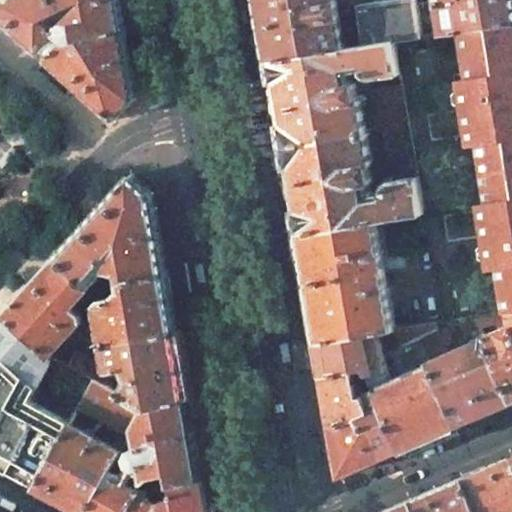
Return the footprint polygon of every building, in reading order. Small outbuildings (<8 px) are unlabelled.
[(67,40),(126,31),(120,0),(9,0),(7,1),(0,12),(0,13),(49,57),(67,40)] [(258,0),(269,60),(368,45),(362,6),(360,0),(258,0)] [(399,0),(400,0),(362,6),(368,45),(395,41),(422,37),(416,0),(399,0)] [(511,0),(437,0),(443,34),(466,30),(511,23),(511,0)] [(511,23),(466,30),(472,73),(455,76),(456,81),(464,80),(465,89),(467,102),(474,142),(483,141),(493,201),(483,203),(486,220),(490,243),(492,257),(494,266),(502,265),(504,275),(488,278),(489,284),(506,282),(510,310),(511,309),(511,23)] [(49,57),(117,120),(137,97),(126,31),(67,40),(49,57)] [(432,43),(431,35),(423,37),(425,45),(432,43)] [(368,45),(269,60),(273,82),(276,81),(283,123),(280,123),(284,145),(367,131),(361,101),(360,99),(359,98),(356,82),(353,82),(351,71),(363,69),(365,73),(366,75),(369,77),(373,78),(386,76),(388,88),(376,90),(382,129),(384,128),(409,124),(395,41),(368,45)] [(458,92),(459,100),(463,103),(467,102),(465,89),(461,89),(458,92)] [(367,131),(284,145),(288,167),(290,167),(298,209),(295,209),(299,231),(377,219),(424,212),(409,124),(384,128),(389,157),(383,159),(386,176),(383,180),(382,182),(384,186),(384,189),(384,191),(372,193),(370,182),(373,181),(370,165),(372,164),(372,162),(367,131)] [(133,174),(59,256),(93,286),(108,269),(120,272),(121,281),(168,273),(154,193),(133,174)] [(377,219),(299,231),(308,282),(386,270),(392,270),(393,268),(390,253),(390,247),(382,249),(377,219)] [(483,247),(484,255),(488,257),(492,257),(490,243),(485,244),(483,247)] [(404,251),(390,253),(393,268),(406,266),(404,254),(404,251)] [(59,256),(6,314),(46,349),(52,355),(83,321),(81,314),(73,307),(93,286),(59,256)] [(386,270),(308,282),(318,341),(396,328),(386,270)] [(168,273),(121,281),(122,289),(115,296),(103,298),(97,305),(100,321),(83,324),(87,346),(104,343),(178,330),(168,273)] [(511,309),(510,310),(476,316),(481,327),(498,323),(500,330),(485,336),(511,396),(511,309)] [(0,449),(26,403),(52,355),(46,349),(6,314),(0,320),(0,449)] [(475,341),(430,360),(457,425),(511,401),(511,396),(485,336),(481,327),(476,316),(460,323),(466,336),(472,333),(475,341)] [(396,328),(318,341),(324,374),(367,366),(377,389),(393,382),(391,373),(386,356),(393,353),(421,340),(443,331),(439,322),(396,328)] [(443,331),(421,340),(426,353),(453,341),(450,333),(455,331),(453,326),(443,331)] [(178,330),(104,343),(108,369),(111,371),(125,368),(129,377),(121,392),(147,407),(190,398),(178,330)] [(393,382),(377,389),(402,448),(457,425),(430,360),(426,353),(421,340),(393,353),(400,369),(404,377),(393,382)] [(89,357),(77,350),(69,364),(89,375),(97,361),(89,357)] [(26,403),(0,449),(0,463),(38,485),(68,430),(40,414),(51,397),(55,399),(49,411),(72,423),(72,422),(82,404),(96,379),(89,375),(69,364),(52,355),(26,403)] [(104,365),(97,361),(89,375),(96,379),(107,385),(110,379),(110,374),(105,371),(104,365)] [(324,374),(341,474),(344,472),(402,448),(377,389),(367,366),(324,374)] [(68,430),(38,485),(87,511),(88,511),(115,465),(135,429),(147,407),(121,392),(107,385),(96,379),(82,404),(124,428),(114,445),(72,422),(72,423),(68,430)] [(147,407),(135,429),(138,447),(134,449),(131,455),(133,462),(140,465),(141,465),(144,481),(147,481),(152,476),(169,472),(171,483),(203,477),(190,398),(147,407)] [(511,511),(511,456),(465,476),(481,511),(511,511)] [(115,465),(88,511),(127,511),(143,487),(134,483),(136,479),(121,470),(122,469),(115,465)] [(481,511),(465,476),(415,498),(420,511),(481,511)] [(143,487),(127,511),(209,511),(203,477),(171,483),(143,487)] [(420,511),(415,498),(380,511),(420,511)]
